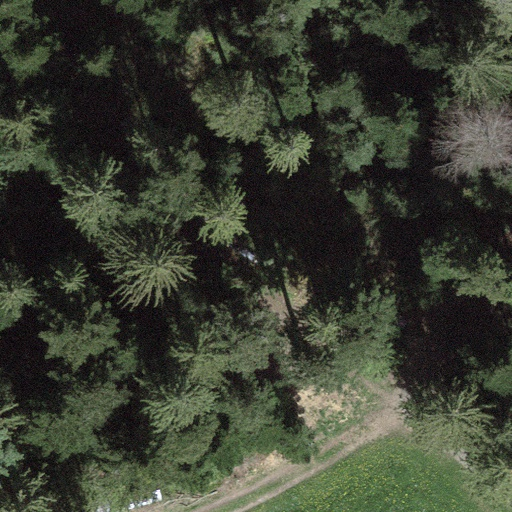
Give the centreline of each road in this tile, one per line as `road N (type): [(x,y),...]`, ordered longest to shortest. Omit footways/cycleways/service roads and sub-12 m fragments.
road 1 (track): [(90,0),(182,128),(327,465)]
road 2 (track): [(157,511),(327,465)]
